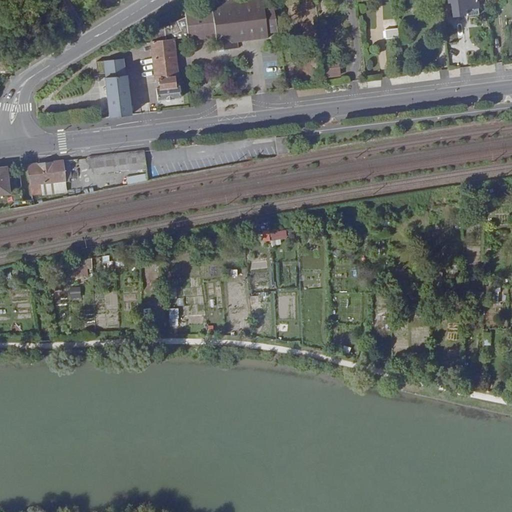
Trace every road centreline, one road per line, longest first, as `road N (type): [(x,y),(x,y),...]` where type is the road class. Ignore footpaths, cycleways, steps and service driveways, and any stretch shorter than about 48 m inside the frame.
road 1 (secondary): [(9,147),(511,88)]
road 2 (secondary): [(156,0),(24,81),(9,147)]
